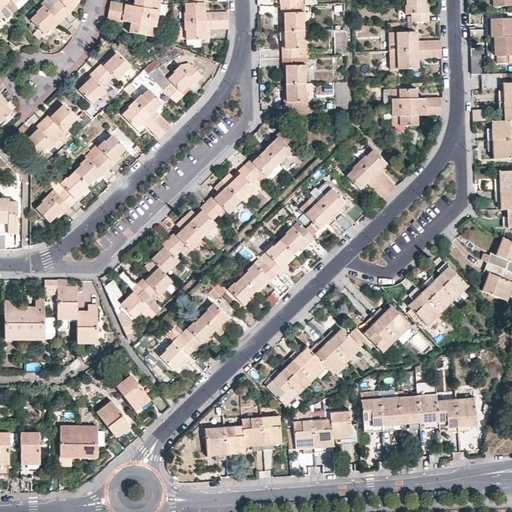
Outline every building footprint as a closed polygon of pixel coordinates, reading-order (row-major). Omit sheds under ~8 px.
[(0,0),(0,17),(3,14),(8,19),(14,13),(5,3),(1,0),(0,0)] [(57,0),(53,4),(65,17),(72,11),(69,9),(75,3),(78,0),(57,0)] [(153,9),(154,0),(135,0),(134,5),(114,2),(113,10),(153,18),(154,9),(153,9)] [(426,13),(426,5),(425,0),(406,0),(407,4),(406,4),(406,14),(412,14),(412,22),(429,21),(429,13),(426,13)] [(78,6),(75,3),(69,9),(72,11),(78,6)] [(184,13),(184,21),(206,21),(205,13),(205,3),(190,3),(185,3),(185,13),(184,13)] [(59,23),(65,17),(53,4),(46,11),(42,6),(37,11),(38,13),(31,20),(43,33),(50,27),(56,21),(59,23)] [(299,12),(298,5),(282,5),(282,13),(285,13),(285,21),(286,31),(303,31),(303,21),(305,21),(305,12),(299,12)] [(151,26),(153,18),(113,10),(111,19),(131,22),(129,32),(148,36),(150,26),(151,26)] [(211,12),(211,20),(225,20),(225,12),(211,12)] [(492,32),(511,31),(511,16),(492,17),(492,32)] [(225,29),(225,20),(211,20),(212,29),(225,29)] [(206,29),(206,21),(184,21),(184,31),(186,31),(186,40),(205,39),(205,30),(206,29)] [(347,56),(346,30),(334,30),(334,57),(347,56)] [(304,40),(303,31),(286,31),(286,41),(286,48),(283,48),(283,58),(300,57),(299,50),(305,49),(305,40),(304,40)] [(390,51),(397,50),(418,50),(417,41),(417,31),(390,32),(390,51)] [(511,35),(496,36),(497,54),(511,53),(511,35)] [(424,41),(424,50),(438,49),(437,40),(424,41)] [(472,48),(472,55),(488,55),(488,47),(472,48)] [(438,58),(438,49),(424,50),(424,58),(438,58)] [(418,68),(418,58),(418,50),(397,50),(397,58),(390,59),(391,69),(418,68)] [(123,73),(129,66),(116,52),(109,59),(104,64),(102,62),(95,68),(107,81),(114,75),(118,79),(123,74),(123,73)] [(472,55),(472,64),(488,64),(488,55),(472,55)] [(300,65),(300,57),(283,58),(283,66),(286,66),(286,74),(287,84),(304,83),(304,74),(306,74),(306,65),(300,65)] [(145,68),(149,73),(158,65),(153,61),(145,68)] [(149,75),(160,87),(173,75),(162,63),(156,67),(149,75)] [(189,85),(195,80),(197,82),(203,77),(191,64),(186,69),(182,65),(175,71),(176,72),(173,75),(160,87),(175,103),(185,94),(183,92),(189,85)] [(483,73),(489,73),(488,64),(472,64),(473,73),(483,73)] [(101,87),(107,81),(95,68),(89,74),(91,76),(85,82),(79,88),(91,102),(99,96),(105,91),(101,87)] [(497,89),(497,73),(489,73),(483,73),(484,89),(497,89)] [(83,79),(85,82),(91,76),(89,74),(83,79)] [(498,92),(499,102),(511,101),(511,82),(504,83),(504,91),(498,92)] [(304,91),(304,83),(287,84),(287,94),(287,101),(284,101),(284,110),(309,109),(308,101),(306,101),(306,91),(304,91)] [(337,83),(338,109),(348,108),(347,83),(337,83)] [(192,88),(189,85),(183,92),(185,94),(192,88)] [(391,89),(391,107),(438,107),(438,98),(418,98),(417,89),(417,88),(391,89)] [(155,111),(162,104),(150,91),(142,98),(141,96),(135,102),(149,116),(155,111)] [(11,111),(4,104),(0,100),(0,96),(1,96),(0,95),(0,121),(10,112),(11,111)] [(505,111),(506,120),(511,119),(511,101),(499,102),(499,111),(505,111)] [(142,123),(149,116),(135,102),(130,108),(131,109),(123,116),(135,130),(142,123)] [(69,124),(76,117),(63,104),(56,110),(50,115),(48,113),(41,119),(54,132),(61,126),(64,130),(70,125),(69,124)] [(474,111),(474,120),(488,120),(488,105),(474,106),(474,111)] [(418,125),(418,115),(438,115),(438,107),(391,107),(392,126),(418,125)] [(149,116),(154,121),(160,115),(155,111),(149,116)] [(168,124),(160,115),(154,121),(162,130),(168,124)] [(142,123),(147,127),(154,121),(149,116),(142,123)] [(47,138),(54,132),(41,119),(34,125),(37,128),(31,133),(24,140),(38,153),(45,147),(46,148),(51,143),(47,138)] [(494,140),(511,138),(511,119),(506,120),(493,121),(493,129),(488,130),(488,140),(494,140)] [(156,136),(162,130),(154,121),(147,127),(156,136)] [(165,133),(171,127),(168,124),(162,130),(165,133)] [(273,141),(266,149),(279,162),(286,155),(287,156),(293,151),(289,147),(295,141),(283,128),(277,134),(279,136),(273,141)] [(158,139),(165,133),(162,130),(156,136),(158,139)] [(103,151),(96,156),(109,169),(115,163),(113,161),(119,155),(126,149),(113,135),(106,142),(105,141),(100,146),(100,147),(103,151)] [(511,157),(511,138),(494,140),(494,148),(495,158),(511,157)] [(251,159),(245,164),(257,177),(263,172),(267,176),(273,170),(271,169),(279,162),(266,149),(259,155),(253,161),(251,159)] [(387,164),(374,151),(373,151),(367,157),(366,156),(359,162),(374,177),(380,171),(387,164)] [(82,164),(75,172),(88,185),(95,179),(100,174),(102,175),(109,169),(96,156),(91,161),(87,157),(82,163),(82,164)] [(368,183),(374,177),(359,162),(353,168),(354,169),(347,176),(360,190),(368,183)] [(230,173),(222,180),(240,199),(247,192),(249,193),(255,188),(251,183),(257,177),(245,164),(238,171),(240,173),(235,178),(232,176),(230,173)] [(495,190),(501,189),(511,189),(511,170),(500,171),(501,180),(494,180),(495,181),(486,181),(486,190),(495,190)] [(385,176),(380,171),(374,177),(379,182),(385,176)] [(52,186),(54,188),(70,205),(76,200),(75,198),(81,192),(88,185),(75,172),(68,178),(67,177),(60,183),(58,181),(52,186)] [(395,186),(385,176),(379,182),(388,191),(395,186)] [(379,182),(374,177),(368,183),(372,188),(379,182)] [(213,195),(206,201),(219,214),(225,208),(229,212),(234,207),(233,206),(240,199),(222,180),(215,187),(218,190),(220,193),(215,197),(213,195)] [(382,197),(388,191),(379,182),(372,188),(382,197)] [(324,196),(318,202),(332,216),(338,210),(346,203),(326,184),(319,191),(324,196)] [(390,194),(397,188),(395,186),(388,191),(390,194)] [(70,205),(54,188),(43,200),(44,201),(37,208),(49,222),(56,216),(62,210),(64,212),(70,205)] [(501,209),(510,208),(511,208),(511,189),(501,189),(501,199),(501,209)] [(384,200),(390,194),(388,191),(382,197),(384,200)] [(0,222),(9,223),(9,226),(18,226),(18,201),(10,201),(10,198),(0,197),(0,222)] [(191,209),(183,216),(202,235),(210,228),(211,229),(216,224),(212,220),(219,214),(206,201),(200,207),(202,210),(197,215),(194,212),(191,209)] [(332,216),(318,202),(312,207),(307,202),(300,209),(320,228),(327,222),(332,216)] [(341,213),(338,210),(332,216),(335,219),(341,213)] [(342,214),(336,220),(346,230),(352,225),(342,214)] [(174,232),(168,237),(181,250),(186,245),(191,249),(196,244),(195,243),(195,242),(202,235),(183,216),(176,223),(180,227),(182,229),(176,234),(174,232)] [(335,219),(332,216),(327,222),(329,224),(335,219)] [(297,220),(291,227),(295,231),(301,224),(297,220)] [(346,230),(336,220),(331,225),(341,236),(346,230)] [(284,235),(279,240),(293,254),(300,247),(306,242),(308,244),(315,238),(301,224),(295,231),(291,227),(283,234),(284,235)] [(151,258),(159,267),(164,272),(171,265),(172,267),(179,260),(175,256),(181,250),(168,237),(162,243),(165,246),(158,251),(151,258)] [(511,260),(511,240),(504,237),(496,258),(485,254),(483,260),(488,262),(493,264),(506,269),(509,260),(511,260)] [(270,257),(264,262),(276,275),(282,270),(280,267),(285,262),(293,254),(279,240),(273,245),(272,244),(264,252),(270,257)] [(323,258),(328,252),(318,241),(313,246),(313,247),(323,258)] [(156,249),(158,251),(165,246),(162,243),(156,249)] [(259,257),(264,262),(270,257),(264,252),(259,257)] [(247,272),(242,276),(255,290),(258,293),(276,275),(264,262),(258,268),(253,263),(246,271),(247,272)] [(468,285),(445,262),(439,269),(442,273),(436,279),(454,298),(468,285)] [(490,273),(493,264),(488,262),(485,270),(490,273)] [(511,271),(506,269),(493,264),(490,273),(482,290),(506,300),(511,286),(511,271)] [(144,277),(138,283),(150,295),(157,289),(161,293),(166,288),(165,287),(172,280),(164,272),(159,267),(152,274),(147,279),(144,277)] [(290,289),(296,284),(286,274),(280,279),(290,289)] [(425,282),(429,286),(436,279),(432,275),(425,282)] [(255,290),(242,276),(241,276),(236,282),(235,280),(227,288),(241,303),(247,297),(255,290)] [(284,296),(290,289),(280,279),(274,285),(284,296)] [(440,312),(454,298),(436,279),(429,286),(422,292),(440,312)] [(67,280),(58,280),(58,293),(58,298),(58,302),(58,317),(58,318),(78,318),(78,339),(97,339),(97,302),(89,302),(89,312),(78,311),(79,289),(67,289),(67,286),(67,280)] [(207,292),(214,300),(225,290),(218,282),(207,292)] [(144,301),(150,295),(138,283),(132,289),(134,291),(128,296),(122,302),(121,303),(134,316),(141,310),(142,311),(148,305),(144,301)] [(427,324),(440,312),(422,292),(418,288),(412,295),(415,299),(409,305),(427,324)] [(58,298),(58,293),(47,293),(47,302),(58,302),(58,298)] [(271,307),(279,300),(272,294),(265,301),(271,307)] [(250,301),(247,297),(241,303),(244,306),(250,301)] [(26,310),(25,339),(45,339),(45,298),(36,298),(36,307),(36,311),(26,310)] [(25,339),(25,310),(14,310),(14,307),(14,301),(5,301),(5,339),(25,339)] [(206,311),(200,316),(214,330),(219,335),(227,327),(225,325),(230,320),(213,302),(205,310),(206,311)] [(386,313),(379,320),(397,339),(410,326),(392,307),(386,313)] [(374,315),(379,320),(386,313),(382,308),(374,315)] [(251,327),(257,321),(247,311),(241,317),(251,327)] [(368,322),(372,326),(379,320),(374,315),(368,322)] [(173,328),(179,334),(194,350),(196,352),(204,345),(201,342),(207,337),(214,330),(200,316),(195,322),(194,321),(184,330),(178,324),(173,328)] [(245,333),(251,327),(241,317),(235,322),(245,333)] [(397,339),(379,320),(372,326),(365,332),(383,351),(397,339)] [(122,323),(126,333),(136,329),(133,321),(126,324),(124,322),(122,323)] [(334,333),(327,340),(345,359),(359,346),(341,326),(334,333)] [(363,339),(352,328),(349,331),(359,342),(363,339)] [(330,329),(324,336),(327,340),(334,333),(330,329)] [(161,340),(166,345),(177,335),(172,330),(161,340)] [(188,356),(194,350),(179,334),(172,340),(173,341),(165,348),(166,349),(160,356),(173,370),(181,362),(188,356)] [(345,359),(327,340),(324,336),(309,349),(326,366),(332,372),(345,359)] [(210,340),(207,337),(201,342),(204,345),(210,340)] [(313,379),(326,366),(309,349),(308,347),(301,354),(294,361),(313,379)] [(210,366),(216,360),(206,350),(200,356),(210,366)] [(290,357),(294,361),(301,354),(297,350),(290,357)] [(149,353),(143,357),(148,366),(154,362),(149,353)] [(190,359),(188,356),(181,362),(184,365),(190,359)] [(204,372),(210,366),(200,356),(194,362),(204,372)] [(284,363),(287,367),(294,361),(290,357),(284,363)] [(299,392),(313,379),(294,361),(287,367),(281,374),(299,392)] [(270,377),(274,381),(281,374),(277,370),(270,377)] [(287,405),(299,392),(281,374),(274,381),(278,386),(273,391),(287,405)] [(150,399),(132,376),(117,388),(135,411),(150,399)] [(436,395),(417,397),(420,423),(429,422),(439,421),(437,402),(436,395)] [(162,412),(169,405),(159,396),(152,402),(162,412)] [(417,397),(398,398),(401,425),(409,424),(420,423),(417,397)] [(401,425),(398,398),(380,400),(382,426),(392,425),(400,425),(401,425)] [(476,424),(474,399),(455,400),(458,426),(468,425),(476,424)] [(382,426),(380,400),(362,402),(364,433),(382,432),(382,426)] [(448,427),(458,426),(455,400),(449,401),(437,402),(439,421),(439,427),(441,427),(448,427)] [(134,440),(138,435),(112,401),(97,412),(115,436),(122,431),(131,442),(134,440)] [(332,412),(332,419),(333,439),(342,439),(351,438),(351,444),(358,443),(357,428),(351,428),(350,411),(332,412)] [(280,416),(261,417),(263,443),(273,442),(282,442),(280,416)] [(243,418),(243,426),(244,445),(253,444),(263,443),(261,417),(243,418)] [(327,419),(313,420),(314,447),(324,446),(334,446),(333,439),(332,419),(327,419)] [(314,447),(313,420),(299,421),(287,421),(288,448),(305,448),(306,452),(315,452),(314,447)] [(71,465),(71,456),(78,456),(78,426),(60,426),(59,427),(59,465),(71,465)] [(97,427),(78,426),(78,456),(97,456),(97,427)] [(243,426),(225,427),(227,454),(236,453),(245,452),(244,445),(243,426)] [(227,454),(225,427),(206,428),(208,456),(217,455),(227,454)] [(0,462),(9,463),(9,434),(9,433),(0,432),(0,462)] [(40,463),(40,433),(21,433),(21,463),(40,463)] [(117,456),(125,449),(115,437),(107,445),(117,456)] [(441,461),(454,459),(453,452),(441,453),(441,461)] [(50,491),(59,490),(58,476),(49,476),(50,491)] [(22,492),(31,492),(31,477),(21,478),(22,492)] [(12,492),(22,492),(21,478),(11,478),(12,492)]
